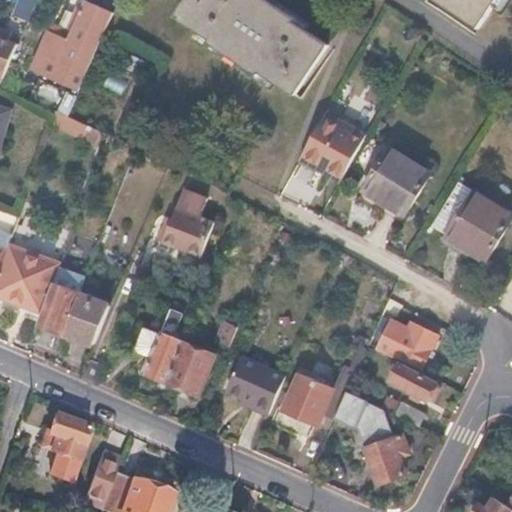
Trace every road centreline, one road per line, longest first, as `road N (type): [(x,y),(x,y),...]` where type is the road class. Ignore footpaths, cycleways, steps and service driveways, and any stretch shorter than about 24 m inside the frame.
road 1 (residential): [(346,511),(25,370)]
road 2 (residential): [(511,384),(496,371),(427,511)]
